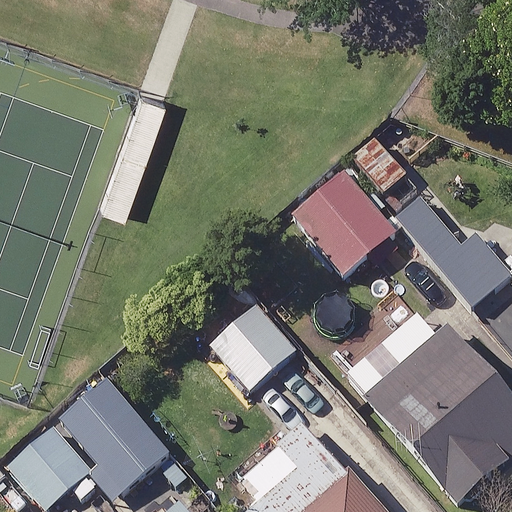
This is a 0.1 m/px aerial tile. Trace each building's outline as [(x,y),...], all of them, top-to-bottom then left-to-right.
[(397,238),(345,176),(294,219),(347,281),(397,238)] [(507,281),(511,276),(511,272),(473,226),(457,239),(424,201),(398,223),(472,311),(507,281)] [(299,356),(258,308),(211,349),(252,397),(299,356)] [(511,465),(511,406),(451,335),(370,404),(460,510),(511,465)] [(172,456),(108,385),(64,425),(127,496),(172,456)] [(383,511),(310,425),(241,484),(260,507),(254,511),(383,511)] [(51,511),(95,475),(56,430),(7,472),(41,511),(51,511)]
